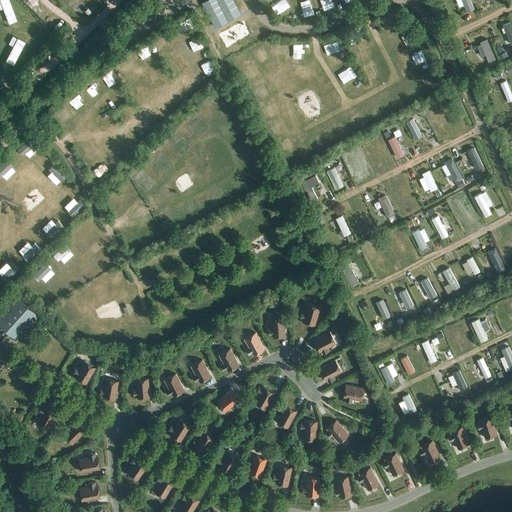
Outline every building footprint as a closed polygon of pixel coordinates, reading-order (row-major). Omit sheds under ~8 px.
[(159,0),(146,8),(151,17),(166,7),(161,0),(159,0)] [(207,0),(202,3),(215,27),(240,14),(232,0),(207,0)] [(326,0),(317,4),(321,13),(330,9),(326,0)] [(182,18),(173,24),(181,35),(189,30),(182,18)] [(474,43),(480,58),(489,54),(483,39),(474,43)] [(319,45),(324,54),(333,49),(328,41),(319,45)] [(275,44),(267,45),(268,54),(275,54),(275,44)] [(297,61),(297,46),(287,45),(286,61),(297,61)] [(506,51),(498,55),(500,60),(508,56),(506,51)] [(194,65),(204,82),(214,77),(204,59),(194,65)] [(252,77),(254,67),(249,66),(249,64),(238,63),(236,75),(252,77)] [(500,70),(494,73),(496,79),(502,76),(500,70)] [(176,82),(184,95),(195,89),(187,76),(176,82)] [(503,80),(496,82),(503,102),(510,100),(503,80)] [(209,100),(218,102),(220,93),(212,91),(209,100)] [(431,103),(425,106),(427,112),(433,109),(431,103)] [(154,110),(159,119),(166,115),(161,105),(154,110)] [(197,105),(188,114),(197,121),(205,112),(197,105)] [(56,107),(49,115),(57,122),(64,114),(56,107)] [(359,115),(351,118),(355,129),(364,125),(359,115)] [(98,126),(108,131),(113,121),(102,117),(98,126)] [(409,118),(403,121),(410,137),(417,135),(409,118)] [(134,128),(140,135),(150,128),(144,120),(134,128)] [(319,150),(326,146),(322,136),(315,139),(319,150)] [(113,144),(106,150),(115,161),(122,154),(113,144)] [(373,168),(379,165),(373,153),(378,151),(374,145),(364,150),(373,168)] [(470,149),(462,152),(465,159),(473,156),(470,149)] [(326,169),(335,187),(343,183),(346,190),(354,186),(349,177),(347,178),(336,156),(329,159),(333,166),(326,169)] [(92,166),(99,175),(108,168),(101,159),(92,166)] [(451,180),(456,177),(448,161),(436,167),(439,174),(447,171),(451,180)] [(140,178),(147,171),(140,164),(133,170),(140,178)] [(422,187),(432,183),(427,170),(417,173),(422,187)] [(309,185),(317,181),(314,174),(298,181),(306,199),(314,195),(309,185)] [(465,184),(462,179),(456,182),(459,187),(465,184)] [(396,186),(406,205),(414,201),(404,182),(396,186)] [(327,199),(333,196),(329,189),(324,192),(327,199)] [(109,192),(102,199),(111,208),(118,202),(109,192)] [(71,193),(64,197),(72,211),(79,206),(71,193)] [(466,193),(460,196),(464,203),(470,199),(466,193)] [(382,218),(390,214),(382,194),(374,198),(382,218)] [(147,200),(136,206),(140,215),(152,210),(147,200)] [(360,225),(366,223),(361,208),(355,210),(360,225)] [(56,228),(62,223),(53,211),(46,216),(56,228)] [(339,236),(346,233),(337,215),(330,219),(339,236)] [(435,218),(428,221),(434,237),(440,235),(435,218)] [(35,227),(28,234),(39,245),(45,239),(35,227)] [(424,249),(418,231),(409,234),(415,252),(424,249)] [(66,237),(76,247),(81,242),(71,232),(66,237)] [(369,242),(363,246),(367,253),(373,250),(369,242)] [(21,262),(26,257),(15,246),(10,251),(21,262)] [(336,256),(340,264),(347,261),(343,253),(336,256)] [(370,271),(377,268),(369,254),(363,257),(370,271)] [(337,267),(343,286),(353,282),(347,264),(337,267)] [(437,271),(447,289),(453,285),(444,267),(437,271)] [(187,272),(191,285),(200,282),(196,269),(187,272)] [(424,298),(431,295),(423,278),(416,281),(424,298)] [(165,287),(168,294),(179,289),(176,282),(165,287)] [(460,287),(455,290),(458,296),(463,293),(460,287)] [(146,292),(153,307),(161,304),(157,297),(160,296),(156,288),(146,292)] [(396,292),(400,309),(409,307),(405,290),(396,292)] [(17,295),(0,313),(0,322),(17,338),(38,315),(17,295)] [(381,322),(387,320),(379,301),(374,303),(381,322)] [(315,324),(320,307),(308,303),(305,312),(302,311),(300,318),(303,319),(303,321),(315,324)] [(499,327),(505,324),(499,307),(492,310),(499,327)] [(491,309),(486,311),(489,317),(494,315),(491,309)] [(285,335),(284,317),(271,318),(272,327),(268,328),(269,335),(272,335),(273,336),(285,335)] [(253,354),(264,348),(255,332),(244,338),(249,346),(246,348),(249,354),(252,353),(253,354)] [(323,354),(329,350),(327,347),(336,343),(330,332),(314,340),(320,351),(321,351),(323,354)] [(425,364),(432,361),(423,341),(417,343),(425,364)] [(228,370),(239,364),(230,348),(219,354),(223,363),(220,364),(224,371),(227,369),(228,370)] [(499,353),(505,368),(511,365),(511,364),(505,350),(499,353)] [(401,354),(395,355),(399,372),(406,370),(401,354)] [(200,382),(211,376),(202,359),(191,365),(195,374),(192,375),(196,382),(199,380),(200,382)] [(479,383),(489,380),(483,359),(473,362),(479,383)] [(329,382),(335,379),(333,376),(341,371),(335,360),(319,369),(325,380),(327,379),(329,382)] [(86,383),(96,367),(85,361),(80,369),(77,367),(73,373),(76,375),(75,376),(86,383)] [(451,394),(464,390),(458,370),(448,373),(450,381),(442,384),(443,389),(449,387),(451,394)] [(173,395),(184,390),(176,373),(164,379),(169,388),(166,389),(169,396),(172,394),(173,395)] [(150,396),(148,378),(136,379),(136,388),(133,388),(133,396),(137,395),(137,397),(150,396)] [(115,399),(118,381),(106,379),(104,388),(101,387),(100,394),(103,395),(103,397),(115,399)] [(430,403),(437,401),(429,380),(422,383),(430,403)] [(362,400),(364,387),(346,384),(344,397),(345,397),(345,401),(352,402),(353,398),(362,400)] [(262,388),(259,386),(256,392),(259,394),(254,402),(265,408),(274,392),(263,386),(262,388)] [(235,408),(241,403),(238,401),(240,399),(232,389),(218,401),(225,411),(233,405),(235,408)] [(285,406),(282,404),(278,411),(281,412),(277,421),(288,427),(297,411),(286,405),(285,406)] [(45,408),(42,406),(39,412),(42,414),(37,422),(48,428),(57,412),(46,406),(45,408)] [(409,411),(395,418),(398,424),(412,417),(409,411)] [(497,433),(491,416),(479,420),(480,422),(476,423),(479,429),(482,428),(485,437),(497,433)] [(181,440),(190,425),(180,418),(175,426),(172,424),(168,430),(171,432),(170,434),(181,440)] [(75,423),(73,420),(68,425),(70,428),(63,434),(72,443),(85,431),(77,421),(75,423)] [(316,439),(317,421),(304,420),(304,422),(301,422),(300,429),(304,429),(303,438),(316,439)] [(339,442),(348,434),(336,420),(327,428),(328,429),(325,432),(330,437),(333,435),(339,442)] [(469,443),(462,426),(450,432),(451,433),(448,435),(451,441),(454,440),(458,448),(469,443)] [(205,453),(214,437),(203,431),(198,439),(195,437),(192,443),(195,445),(194,446),(205,453)] [(441,456),(432,440),(421,446),(422,447),(419,449),(422,455),(425,454),(429,462),(441,456)] [(230,472),(239,456),(227,450),(223,458),(220,457),(217,463),(220,465),(219,466),(230,472)] [(404,469),(396,452),(384,458),(385,460),(382,461),(385,468),(388,466),(392,474),(404,469)] [(96,456),(95,453),(88,454),(89,457),(80,459),(82,471),(100,468),(98,456),(96,456)] [(260,476),(267,459),(255,454),(251,463),(248,462),(246,469),(249,470),(248,472),(260,476)] [(137,458),(134,456),(130,462),(133,464),(127,472),(138,479),(148,464),(138,457),(137,458)] [(288,485),(292,467),(279,464),(277,473),(274,473),(272,480),(276,480),(275,482),(288,485)] [(379,483),(370,467),(359,473),(360,474),(357,476),(360,482),(363,481),(368,489),(379,483)] [(163,477),(159,475),(156,481),(159,483),(154,491),(165,497),(174,482),(163,475),(163,477)] [(318,496),(320,477),(307,476),(306,486),(303,485),(302,492),(306,493),(306,495),(318,496)] [(340,497),(352,494),(348,476),(335,479),(338,488),(334,489),(336,496),(339,495),(340,497)] [(96,485),(95,481),(88,483),(89,486),(80,488),(82,500),(100,497),(98,485),(96,485)] [(187,495),(184,493),(181,499),(184,501),(179,509),(183,511),(191,511),(199,500),(188,493),(187,495)]
